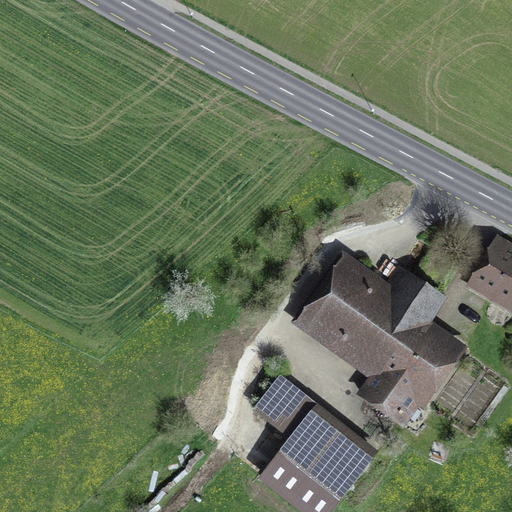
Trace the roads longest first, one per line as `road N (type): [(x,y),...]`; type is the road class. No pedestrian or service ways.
road 1 (secondary): [(114,0),(511,208)]
road 2 (track): [(265,348),(228,446),(172,511)]
